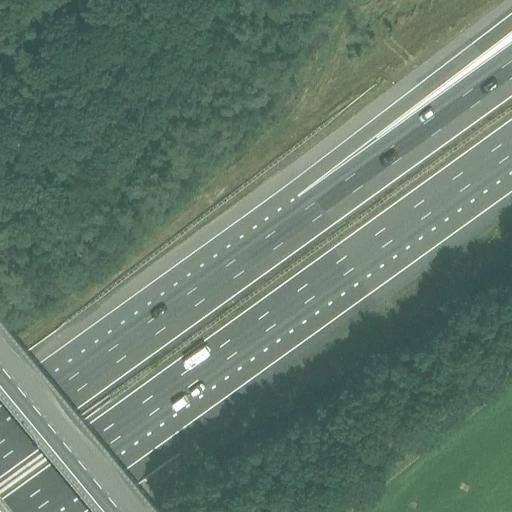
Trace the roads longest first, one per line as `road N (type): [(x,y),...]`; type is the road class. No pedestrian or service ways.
road 1 (motorway): [(5,511),(511,147)]
road 2 (motorway): [(310,215),(0,438)]
road 3 (motorway): [(511,25),(310,215)]
road 4 (motorway): [(511,69),(310,215)]
road 5 (primary): [(117,511),(0,362)]
